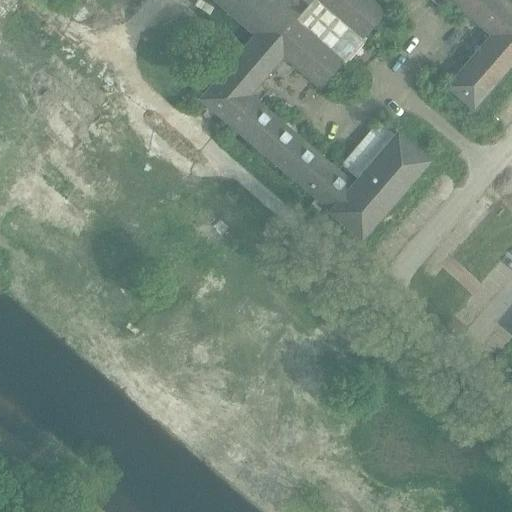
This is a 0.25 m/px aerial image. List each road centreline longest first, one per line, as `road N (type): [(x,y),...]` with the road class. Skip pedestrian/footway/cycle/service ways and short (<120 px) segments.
road 1 (unclassified): [(33,0),(421,324)]
road 2 (unknown): [(484,173),(366,61)]
